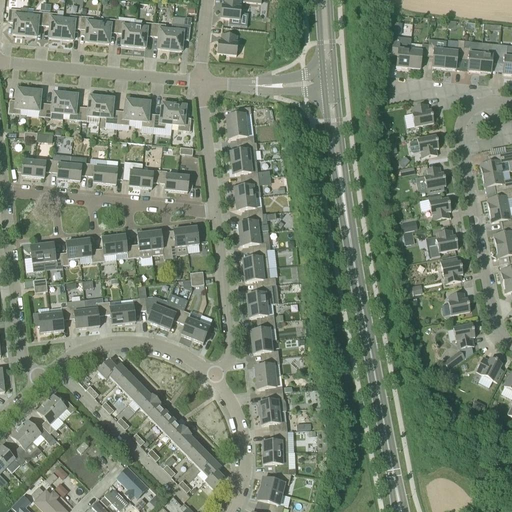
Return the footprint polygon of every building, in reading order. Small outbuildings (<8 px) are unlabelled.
[(241,14),(241,8),(240,8),(241,2),(225,0),(224,7),(222,7),(221,20),(229,20),(229,26),(247,28),(248,15),(241,14)] [(12,37),(24,38),(26,18),(20,18),(21,13),(9,11),(7,25),(14,25),(12,37)] [(37,28),(44,28),(45,15),(33,14),(33,19),(26,18),(24,38),(36,39),(37,28)] [(49,40),(61,42),(63,22),(56,21),(57,16),(45,15),(44,28),(50,29),(49,40)] [(74,31),(80,32),(81,19),(69,17),(69,23),(63,22),(61,42),(73,43),(74,31)] [(85,44),(97,45),(99,26),(93,25),(93,20),(81,19),(80,32),(86,32),(85,44)] [(172,27),(171,33),(169,52),(181,54),(182,42),(188,43),(190,29),(191,19),(184,19),(183,28),(172,27)] [(110,35),(116,35),(117,22),(106,21),(105,26),(99,26),(97,45),(109,46),(110,35)] [(129,23),(117,22),(116,35),(122,36),(121,48),(133,49),(135,29),(129,28),(129,23)] [(152,39),(154,26),(142,24),(141,30),(135,29),(133,49),(145,50),(146,38),(152,39)] [(157,51),(169,52),(171,33),(165,32),(165,27),(154,26),(152,39),(158,40),(157,51)] [(236,58),(237,44),(236,44),(237,38),(221,36),(220,43),(218,43),(217,56),(236,58)] [(411,40),(393,39),(392,53),(391,58),(397,59),(396,69),(408,70),(410,53),(411,40)] [(443,71),(445,53),(446,49),(446,43),(429,42),(428,46),(427,59),(433,59),(432,70),(443,71)] [(464,43),(464,48),(462,62),(468,63),(467,73),(479,74),(481,47),(474,46),(471,44),(464,43)] [(482,45),(481,47),(479,74),(490,76),(491,65),(497,66),(498,60),(499,47),(482,45)] [(427,59),(428,46),(422,46),(421,52),(421,54),(410,53),(408,70),(420,72),(421,58),(427,59)] [(511,59),(506,59),(507,48),(499,47),(498,60),(497,66),(503,66),(502,77),(511,77),(511,59)] [(462,62),(464,48),(457,48),(457,50),(446,49),(445,53),(443,71),(455,72),(456,62),(462,62)] [(21,112),(27,112),(29,93),(17,91),(16,103),(9,102),(8,116),(20,117),(21,112)] [(44,119),(46,106),(40,105),(41,94),(29,93),(27,112),(39,114),(38,119),(44,119)] [(63,116),(65,96),(53,95),(52,107),(46,106),(44,119),(51,120),(51,115),(63,116)] [(65,96),(63,116),(69,117),(69,122),(81,123),(82,110),(76,109),(77,97),(65,96)] [(87,118),(99,120),(101,100),(89,99),(88,110),(82,110),(81,123),(87,124),(87,118)] [(117,127),(118,113),(112,113),(113,101),(101,100),(99,120),(105,120),(105,125),(117,127)] [(129,123),(135,123),(137,104),(125,102),(124,114),(118,113),(117,127),(129,128),(129,123)] [(137,104),(135,123),(142,124),(141,129),(153,130),(154,117),(148,116),(149,105),(137,104)] [(154,117),(153,130),(165,131),(165,126),(172,127),(174,107),(162,106),(161,118),(154,117)] [(186,108),(174,107),(172,127),(178,128),(177,133),(189,134),(191,121),(184,120),(186,108)] [(414,129),(433,126),(431,112),(428,113),(427,107),(412,110),(413,116),(412,116),(414,129)] [(228,130),(246,128),(244,117),(251,116),(250,109),(236,111),(236,117),(226,119),(228,130)] [(274,123),(273,116),(272,110),(269,110),(265,111),(267,125),(274,123)] [(246,128),(228,130),(229,142),(239,141),(240,147),(254,146),(253,139),(247,139),(246,128)] [(436,152),(438,151),(436,138),(416,141),(419,155),(420,155),(421,161),(437,158),(436,152)] [(256,145),(254,146),(240,147),(241,153),(230,154),(232,166),(256,163),(255,153),(257,152),(256,145)] [(389,145),(389,155),(397,155),(397,145),(389,145)] [(193,158),(193,152),(180,150),(180,157),(193,158)] [(482,178),(502,174),(510,173),(508,164),(511,163),(511,153),(488,158),(489,164),(480,166),(482,178)] [(404,158),(399,165),(404,169),(410,163),(404,158)] [(32,179),(34,163),(23,162),(21,178),(32,179)] [(51,175),(52,162),(45,162),(45,164),(34,163),(32,179),(44,181),(44,174),(51,175)] [(59,163),(52,162),(51,175),(58,176),(57,182),(68,183),(70,167),(59,166),(59,163)] [(123,182),(124,170),(123,169),(124,164),(120,163),(120,169),(117,169),(117,172),(106,170),(104,187),(115,188),(116,181),(123,182)] [(269,173),(257,174),(256,163),(232,166),(233,178),(243,177),(244,183),(258,181),(270,180),(269,173)] [(87,179),(88,166),(81,165),(81,168),(70,167),(68,183),(80,184),(80,178),(87,179)] [(104,187),(106,170),(94,169),(95,167),(88,166),(87,179),(93,179),(93,186),(104,187)] [(413,169),(399,172),(401,179),(415,176),(413,169)] [(131,170),(124,170),(123,182),(129,183),(129,189),(140,190),(142,174),(130,173),(131,170)] [(424,179),(426,192),(427,196),(444,193),(443,189),(445,189),(443,175),(440,176),(439,170),(424,173),(425,179),(424,179)] [(158,186),(160,173),(153,172),(153,175),(142,174),(140,190),(151,191),(152,185),(158,186)] [(167,174),(160,173),(158,186),(165,186),(164,193),(176,194),(177,178),(166,177),(167,174)] [(502,174),(482,178),(484,190),(494,188),(495,194),(511,190),(511,180),(503,183),(502,174)] [(189,179),(177,178),(176,194),(187,195),(189,179)] [(260,199),(258,181),(244,183),(245,189),(234,190),(236,202),(254,200),(260,199)] [(511,190),(495,194),(496,200),(486,201),(489,213),(508,210),(507,201),(511,200),(511,190)] [(428,200),(429,204),(431,218),(432,217),(433,223),(449,220),(448,214),(450,214),(448,201),(442,202),(441,197),(428,200)] [(248,219),(266,217),(266,216),(262,217),(261,210),(255,211),(254,200),(236,202),(237,213),(247,212),(248,219)] [(502,229),(511,227),(511,217),(510,218),(508,210),(489,213),(491,225),(501,223),(502,229)] [(268,234),(267,223),(276,222),(275,215),(266,217),(248,219),(249,225),(239,226),(240,238),(268,234)] [(410,224),(413,232),(420,230),(417,222),(410,224)] [(511,227),(502,229),(503,235),(493,237),(495,249),(511,245),(511,227)] [(196,229),(185,231),(187,249),(198,247),(196,229)] [(175,250),(187,249),(185,231),(173,232),(174,243),(168,244),(170,261),(176,260),(175,250)] [(162,244),(160,233),(149,235),(152,258),(163,257),(164,262),(170,261),(168,244),(162,244)] [(431,261),(439,259),(438,255),(457,251),(455,238),(452,239),(451,233),(436,236),(437,242),(436,242),(437,247),(429,249),(431,261)] [(266,253),(266,252),(270,252),(268,234),(240,238),(241,249),(252,248),(252,254),(266,253)] [(137,236),(138,247),(132,248),(134,260),(140,259),(142,261),(150,260),(151,258),(152,258),(149,235),(137,236)] [(126,248),(125,238),(113,239),(115,257),(127,256),(127,261),(134,260),(132,248),(126,248)] [(115,257),(113,239),(101,240),(103,251),(96,252),(98,264),(104,264),(104,258),(115,257)] [(96,252),(90,252),(89,242),(77,243),(79,261),(91,260),(91,265),(98,264),(96,252)] [(62,268),(69,268),(68,262),(79,261),(77,243),(66,244),(67,255),(61,256),(62,268)] [(511,245),(495,249),(498,261),(507,259),(509,265),(511,263),(511,245)] [(61,256),(55,257),(53,246),(41,247),(44,265),(55,264),(56,271),(62,271),(62,268),(61,256)] [(44,265),(41,247),(30,248),(33,274),(44,273),(44,265)] [(267,260),(266,253),(252,254),(253,261),(243,262),(244,273),(268,271),(267,260)] [(460,264),(457,264),(457,260),(440,263),(441,267),(443,281),(444,280),(445,286),(461,283),(460,277),(462,277),(460,264)] [(500,272),(502,284),(511,282),(511,263),(509,265),(510,270),(500,272)] [(428,265),(419,265),(419,274),(429,273),(428,265)] [(256,284),(256,290),(270,289),(276,288),(275,281),(269,282),(268,271),(244,273),(245,285),(256,284)] [(191,289),(191,282),(182,283),(183,290),(191,293),(192,293),(191,289)] [(511,282),(502,284),(504,296),(511,294),(511,282)] [(247,298),(248,309),(266,307),(265,296),(271,295),(270,289),(256,290),(257,296),(247,298)] [(450,318),(469,314),(467,301),(464,301),(463,295),(448,298),(449,304),(448,305),(450,318)] [(168,304),(157,300),(155,299),(145,300),(146,313),(147,316),(150,317),(147,324),(158,328),(165,312),(168,304)] [(121,308),(123,326),(135,325),(134,314),(140,314),(146,313),(145,300),(138,301),(132,302),(133,307),(121,308)] [(87,330),(85,313),(84,303),(66,305),(68,322),(75,321),(76,332),(87,330)] [(109,304),(103,305),(104,318),(110,317),(112,328),(123,326),(121,308),(110,310),(109,304)] [(62,322),(68,322),(66,305),(63,305),(62,308),(62,310),(60,310),(61,315),(50,317),(52,335),(63,333),(62,322)] [(97,311),(85,313),(87,330),(99,329),(98,318),(104,318),(103,305),(96,306),(97,311)] [(267,318),(266,307),(248,309),(249,321),(260,320),(260,326),(274,324),(274,317),(267,318)] [(176,316),(165,312),(158,328),(169,333),(173,323),(179,325),(184,313),(178,311),(176,316)] [(192,342),(198,325),(188,321),(189,316),(184,313),(179,325),(185,327),(181,337),(192,342)] [(50,317),(38,318),(38,315),(33,316),(34,329),(39,328),(40,336),(52,335),(50,317)] [(275,331),(274,324),(260,326),(261,332),(251,333),(252,345),(270,343),(269,332),(275,331)] [(209,329),(198,325),(192,342),(203,346),(209,329)] [(474,340),(472,326),(453,330),(455,343),(456,343),(458,351),(473,348),(472,340),(474,340)] [(264,362),(278,360),(278,353),(271,354),(270,343),(252,345),(253,357),(264,355),(264,362)] [(459,353),(443,365),(449,372),(465,360),(459,353)] [(493,383),(497,385),(503,373),(499,371),(502,366),(490,360),(489,362),(483,359),(476,374),(481,376),(481,377),(493,383)] [(256,381),(274,379),(273,368),(279,367),(278,360),(264,362),(265,368),(255,369),(256,381)] [(97,374),(105,381),(116,370),(109,363),(97,374)] [(128,375),(120,367),(116,370),(105,381),(105,382),(109,379),(116,386),(128,375)] [(511,372),(503,389),(511,393),(511,372)] [(128,375),(116,386),(124,394),(135,383),(128,375)] [(449,384),(457,381),(455,375),(447,378),(449,384)] [(94,393),(90,389),(86,384),(89,381),(85,377),(78,384),(86,393),(90,397),(94,393)] [(268,397),(282,396),(282,394),(292,393),(291,389),(282,390),(282,389),(275,390),(274,379),(256,381),(257,393),(268,391),(268,397)] [(135,383),(124,394),(131,402),(143,391),(135,383)] [(143,391),(131,402),(139,410),(151,398),(143,391)] [(90,397),(94,401),(98,397),(94,393),(90,397)] [(283,402),(282,396),(268,397),(269,404),(259,405),(260,417),(285,414),(286,413),(285,404),(284,404),(284,402),(283,402)] [(139,410),(147,418),(160,405),(152,397),(151,398),(139,410)] [(58,419),(66,412),(70,416),(75,411),(66,402),(62,407),(53,398),(44,405),(58,419)] [(481,414),(485,408),(475,402),(471,409),(481,414)] [(105,404),(101,408),(105,413),(109,409),(105,404)] [(45,423),(41,427),(49,436),(51,435),(55,440),(58,436),(50,427),(58,419),(44,405),(36,413),(45,423)] [(159,407),(160,406),(160,405),(147,418),(155,426),(166,414),(159,407)] [(105,413),(109,417),(113,413),(109,409),(105,413)] [(162,434),(174,422),(166,414),(155,426),(162,434)] [(272,435),(286,434),(286,425),(285,414),(260,417),(261,428),(272,427),(272,435)] [(120,420),(116,424),(121,428),(125,424),(120,420)] [(162,434),(170,441),(183,429),(182,429),(181,430),(174,422),(162,434)] [(36,432),(27,423),(19,431),(32,444),(40,437),(48,445),(53,440),(49,436),(41,427),(36,432)] [(121,428),(125,433),(129,429),(125,424),(121,428)] [(151,429),(145,437),(149,440),(155,433),(151,429)] [(191,437),(183,429),(170,441),(178,449),(191,437)] [(32,444),(19,431),(10,439),(20,448),(15,453),(25,463),(25,462),(27,465),(32,460),(33,461),(41,453),(32,445),(32,444)] [(263,444),(263,456),(288,455),(287,444),(286,434),(272,435),(273,444),(263,444)] [(136,436),(132,440),(136,444),(140,440),(136,436)] [(191,437),(178,449),(186,457),(197,446),(190,438),(191,437)] [(136,444),(140,448),(144,444),(140,440),(136,444)] [(116,462),(98,442),(88,451),(105,471),(116,462)] [(68,444),(53,457),(77,482),(92,468),(68,444)] [(81,456),(88,448),(84,444),(76,451),(81,456)] [(205,454),(197,446),(186,457),(193,465),(205,454)] [(0,463),(6,470),(14,462),(20,468),(25,463),(15,453),(10,457),(1,448),(0,448),(0,463)] [(151,452),(147,455),(151,460),(155,456),(151,452)] [(193,465),(201,473),(213,462),(205,454),(193,465)] [(288,455),(263,456),(263,468),(274,467),(274,475),(277,475),(291,477),(295,477),(295,471),(288,472),(288,455)] [(151,460),(155,464),(159,460),(155,456),(151,460)] [(171,472),(168,469),(171,466),(165,461),(159,467),(163,471),(162,471),(167,475),(171,472)] [(205,484),(205,485),(217,473),(220,470),(213,462),(201,473),(208,481),(205,484)] [(19,468),(13,474),(17,477),(23,471),(19,468)] [(57,479),(60,483),(66,477),(58,469),(52,475),(57,479)] [(127,469),(114,481),(134,502),(147,490),(127,469)] [(175,476),(171,472),(167,475),(171,480),(175,476)] [(217,473),(205,485),(213,492),(224,481),(217,473)] [(52,475),(45,483),(50,487),(57,479),(52,475)] [(260,492),(281,497),(284,486),(289,487),(291,477),(277,475),(275,483),(263,480),(260,492)] [(68,492),(57,482),(53,486),(63,497),(68,492)] [(182,483),(178,487),(182,491),(186,487),(182,483)] [(128,502),(113,487),(103,497),(118,511),(128,502)] [(186,487),(182,491),(186,496),(190,492),(186,487)] [(43,494),(38,489),(31,497),(36,501),(43,494)] [(281,497),(260,492),(257,503),(269,506),(267,511),(282,511),(283,509),(279,508),(281,497)] [(64,511),(47,493),(34,504),(41,511),(64,511)] [(30,505),(23,497),(10,510),(12,511),(27,511),(25,510),(30,505)] [(139,511),(146,506),(141,501),(133,508),(136,511),(139,511)] [(105,511),(96,503),(87,511),(105,511)]
